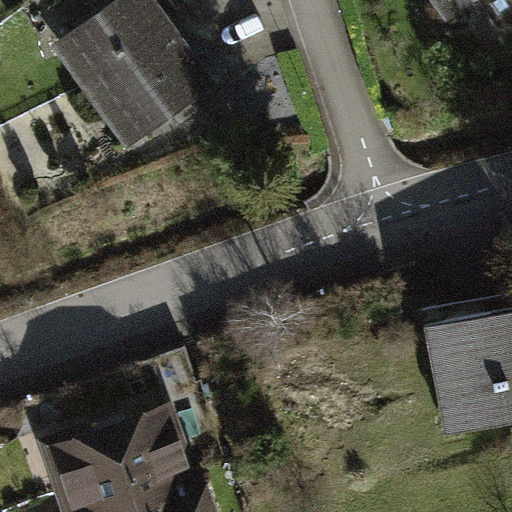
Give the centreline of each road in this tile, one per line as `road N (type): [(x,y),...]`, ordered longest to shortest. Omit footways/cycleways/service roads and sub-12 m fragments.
road 1 (residential): [(394,218),(0,357)]
road 2 (residential): [(394,218),(315,0)]
road 3 (residential): [(511,186),(394,218)]
